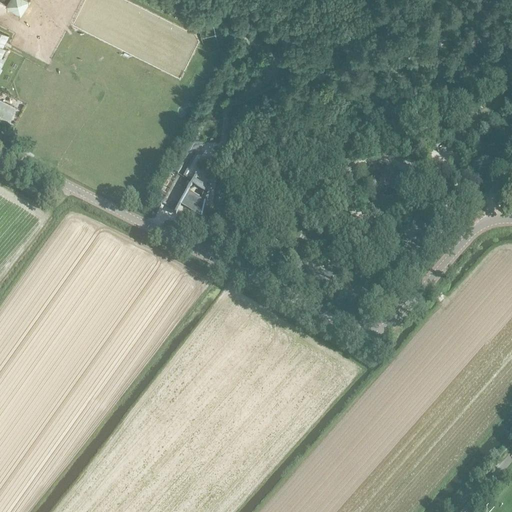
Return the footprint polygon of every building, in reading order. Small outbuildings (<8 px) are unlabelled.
[(27,0),(11,0),(6,8),(22,17),(30,2),(27,0)] [(0,59),(6,49),(3,48),(9,37),(0,32),(0,59)] [(14,108),(2,101),(0,100),(0,115),(8,120),(9,118),(10,118),(11,116),(11,115),(12,113),(13,112),(14,110),(14,109),(14,108)] [(394,189),(397,174),(375,169),(374,172),(366,171),(362,189),(379,192),(380,186),(394,189)] [(200,225),(199,229),(201,229),(211,183),(209,183),(208,187),(195,180),(197,177),(195,176),(176,212),(173,210),(172,212),(175,213),(174,215),(176,216),(177,214),(200,225)]
